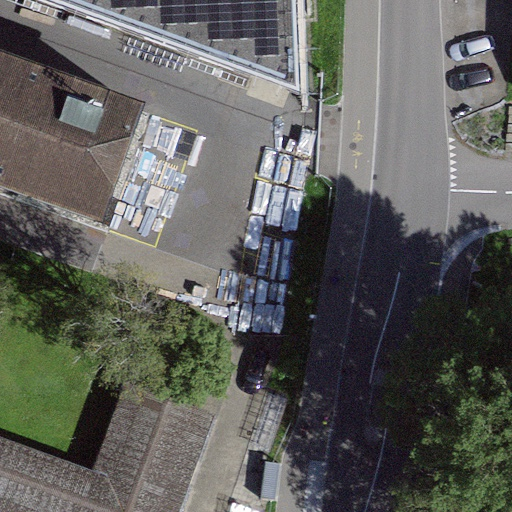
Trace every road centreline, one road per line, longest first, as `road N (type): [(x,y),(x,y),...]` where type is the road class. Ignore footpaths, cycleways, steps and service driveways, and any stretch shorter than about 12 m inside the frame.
road 1 (residential): [(409,191),(361,511)]
road 2 (residential): [(411,0),(409,191)]
